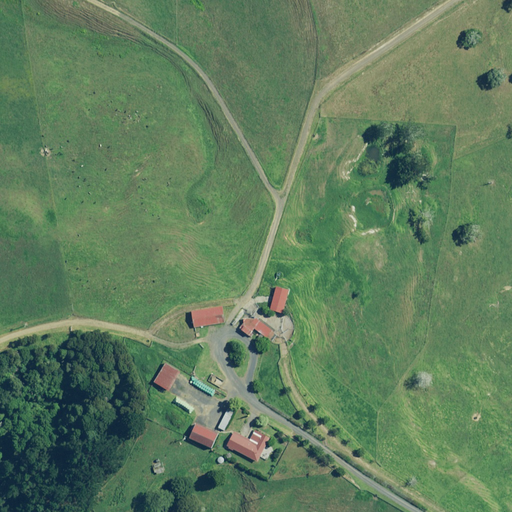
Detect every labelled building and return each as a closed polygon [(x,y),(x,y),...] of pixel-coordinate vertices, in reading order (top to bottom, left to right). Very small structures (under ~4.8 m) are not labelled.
[(291,290),(279,286),(272,310),(284,313),(291,290)] [(196,327),(227,322),(225,306),(193,311),(196,327)] [(245,319),(245,323),(241,329),(251,336),(256,329),(271,339),(276,332),(257,319),(245,319)] [(183,372),(167,362),(155,382),(171,391),(183,372)] [(235,413),(229,410),(220,428),(226,431),(235,413)] [(220,434),(197,424),(191,438),(213,448),(220,434)] [(265,450),(266,449),(268,450),(270,446),(268,445),(272,437),(257,429),(251,441),(235,433),(228,446),(259,462),(262,457),(267,460),(271,453),(265,450)] [(156,473),(158,472),(159,474),(165,472),(164,470),(167,470),(164,461),(153,464),(156,473)]
